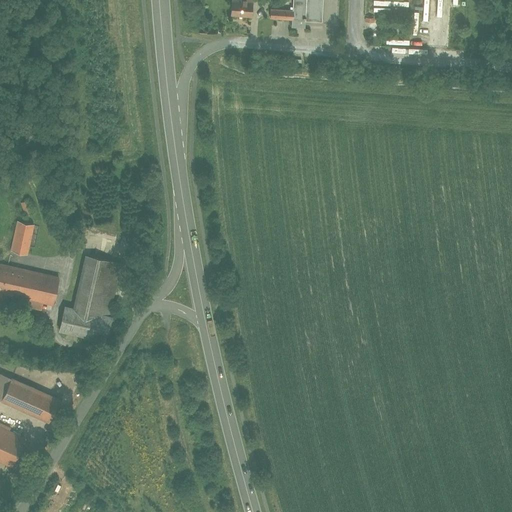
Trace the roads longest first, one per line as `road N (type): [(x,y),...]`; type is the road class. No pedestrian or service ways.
road 1 (unclassified): [(24,511),(152,306)]
road 2 (primary): [(209,332),(254,511)]
road 3 (unclassified): [(353,52),(511,64)]
road 4 (primary): [(175,142),(190,64),(215,46),(252,44)]
road 5 (primary): [(163,0),(175,142)]
road 6 (primary): [(186,209),(209,332)]
